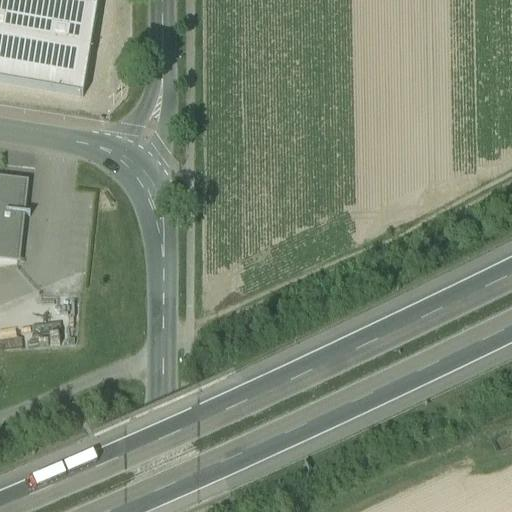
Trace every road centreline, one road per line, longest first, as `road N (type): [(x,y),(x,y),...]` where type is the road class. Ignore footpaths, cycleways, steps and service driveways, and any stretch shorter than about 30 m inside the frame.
road 1 (track): [(0,419),(161,363),(511,189)]
road 2 (motorway): [(511,284),(14,511)]
road 3 (motorway): [(131,511),(511,337)]
road 4 (unclassified): [(138,181),(162,250),(161,511)]
road 5 (unclassified): [(0,133),(117,159)]
